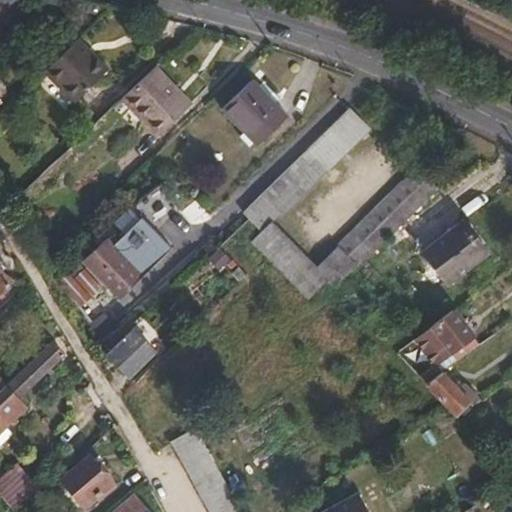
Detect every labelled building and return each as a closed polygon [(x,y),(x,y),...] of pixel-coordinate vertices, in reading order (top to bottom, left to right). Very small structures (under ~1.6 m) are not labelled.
[(39,0),(69,7),(102,15),(110,7),(94,3),(93,3),(93,2),(82,0),(39,0)] [(30,12),(28,25),(37,27),(40,15),(30,12)] [(0,37),(0,64),(13,52),(0,37)] [(45,70),(44,71),(75,103),(109,69),(79,38),(45,70)] [(21,85),(23,91),(43,73),(44,71),(45,70),(41,66),(21,85)] [(156,66),(121,99),(158,138),(193,104),(156,66)] [(254,79),(221,110),(257,146),(289,116),(254,79)] [(350,108),(243,212),(261,231),(272,221),(274,222),(281,215),(282,216),(371,128),(350,108)] [(330,280),(328,282),(334,288),(335,289),(343,280),(355,268),(357,266),(358,267),(389,237),(438,188),(417,167),(317,266),(330,280)] [(107,240),(84,262),(121,299),(131,289),(136,284),(144,277),(172,248),(142,218),(113,246),(107,240)] [(464,220),(423,251),(449,285),(489,253),(464,220)] [(272,221),(261,231),(251,242),(309,300),(328,282),(330,280),(317,266),(274,222),(272,221)] [(0,267),(0,295),(14,281),(0,267)] [(85,269),(74,279),(92,298),(103,289),(85,269)] [(481,344),(452,310),(419,336),(414,340),(434,364),(419,376),(427,384),(443,373),(443,372),(444,371),(437,362),(456,349),(462,358),(481,344)] [(98,320),(88,327),(96,338),(106,331),(116,323),(107,312),(98,320)] [(134,328),(107,356),(129,378),(157,351),(134,328)] [(0,378),(0,432),(26,407),(19,399),(66,354),(53,341),(7,385),(0,378)] [(425,385),(455,416),(456,418),(470,404),(471,407),(481,400),(465,383),(460,389),(443,372),(443,373),(427,384),(425,385)] [(240,511),(196,430),(171,443),(209,511),(240,511)] [(90,456),(62,479),(85,507),(114,484),(90,456)] [(15,466),(0,479),(0,492),(14,509),(36,490),(15,466)] [(367,511),(358,494),(324,511),(367,511)] [(149,511),(146,509),(135,495),(114,511),(149,511)]
